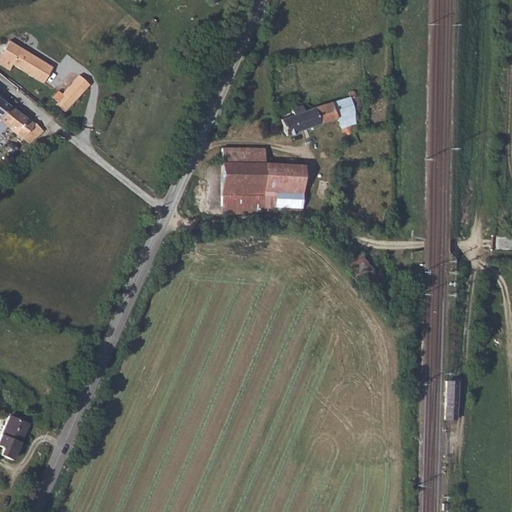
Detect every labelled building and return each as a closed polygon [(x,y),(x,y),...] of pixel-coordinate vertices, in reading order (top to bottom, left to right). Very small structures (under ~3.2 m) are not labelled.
[(13,45),(8,42),(0,55),(0,65),(8,70),(11,65),(41,83),(50,68),(16,47),(13,45)] [(77,76),(61,94),(71,103),(88,85),(77,76)] [(58,91),(53,98),(58,102),(56,104),(63,111),(71,103),(61,94),(58,91)] [(303,113),(293,116),(280,121),(285,137),(338,120),(339,130),(344,139),(354,136),(350,127),(355,125),(350,111),(360,108),(355,95),(353,92),(350,92),(349,94),(350,97),(303,113)] [(0,117),(8,107),(0,100),(0,117)] [(8,107),(0,117),(0,131),(10,139),(25,120),(8,107)] [(291,112),(293,116),(303,113),(301,108),(291,112)] [(25,120),(10,139),(27,144),(42,131),(25,120)] [(222,149),(221,164),(263,166),(263,150),(222,149)] [(221,164),(220,198),(262,199),(263,166),(221,164)] [(262,199),(262,213),(272,213),(272,208),(273,193),(301,193),(301,167),(263,166),(262,199)] [(273,193),(272,208),(300,209),(301,193),(273,193)] [(220,198),(220,216),(262,213),(262,199),(220,198)] [(370,286),(381,277),(360,251),(349,260),(370,286)] [(458,379),(445,379),(444,418),(457,419),(458,379)] [(6,417),(0,431),(0,457),(7,461),(25,425),(6,417)]
